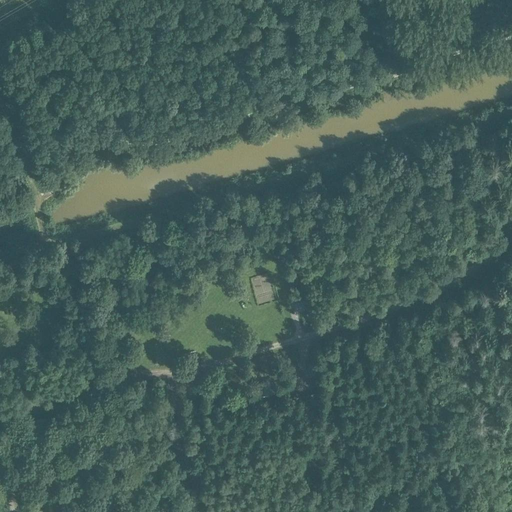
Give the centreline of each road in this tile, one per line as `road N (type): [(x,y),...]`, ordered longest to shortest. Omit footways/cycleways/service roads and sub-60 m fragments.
road 1 (track): [(511,240),(409,303),(186,369),(132,374),(10,412),(0,423)]
road 2 (track): [(0,260),(511,113)]
road 3 (unknown): [(92,136),(146,144),(511,39)]
road 4 (unknown): [(37,203),(85,141),(164,89),(229,12),(253,0)]
road 5 (unknown): [(0,78),(45,247)]
road 6 (track): [(166,371),(208,511)]
